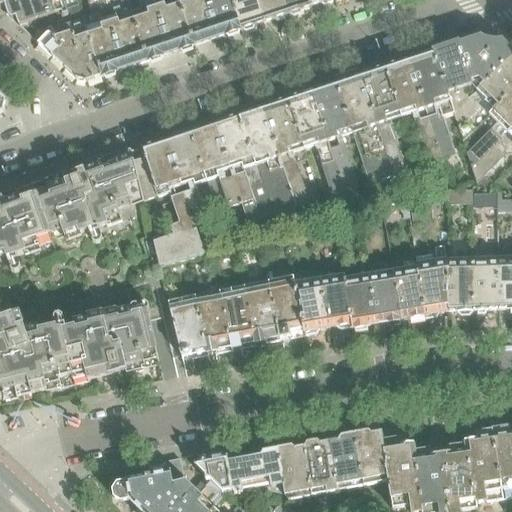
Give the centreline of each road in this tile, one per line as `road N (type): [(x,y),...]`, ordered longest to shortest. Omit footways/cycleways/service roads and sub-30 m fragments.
road 1 (residential): [(0,476),(72,441),(388,378),(511,370)]
road 2 (residential): [(461,0),(71,133)]
